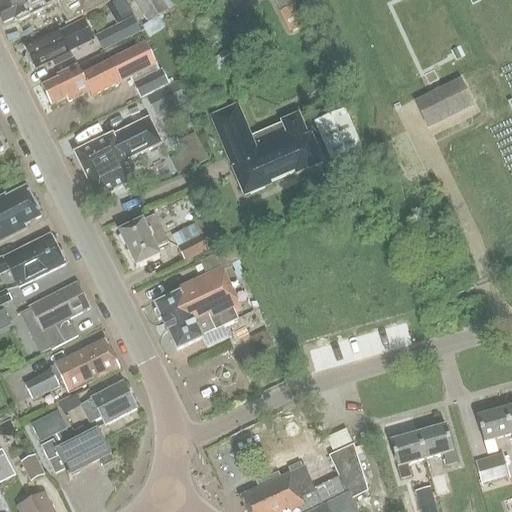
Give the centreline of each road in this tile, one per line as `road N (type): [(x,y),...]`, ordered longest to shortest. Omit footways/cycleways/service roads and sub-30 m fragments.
road 1 (secondary): [(174,446),(160,389),(0,68)]
road 2 (residential): [(511,328),(345,373),(174,446)]
